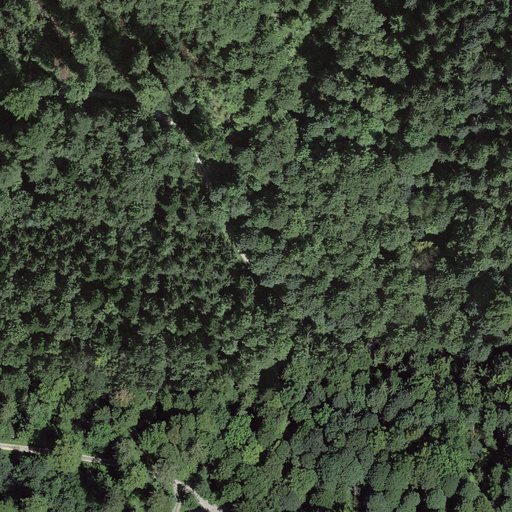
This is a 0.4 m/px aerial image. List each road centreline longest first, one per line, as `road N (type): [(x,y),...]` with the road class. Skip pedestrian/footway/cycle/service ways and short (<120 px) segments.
road 1 (track): [(0,104),(69,91),(131,100),(162,115),(184,135),(241,250),(267,282),(355,338),(415,364),(511,362)]
road 2 (track): [(511,48),(479,140),(431,165),(373,143),(317,93),(290,53),(271,0)]
road 3 (track): [(164,475),(0,444)]
